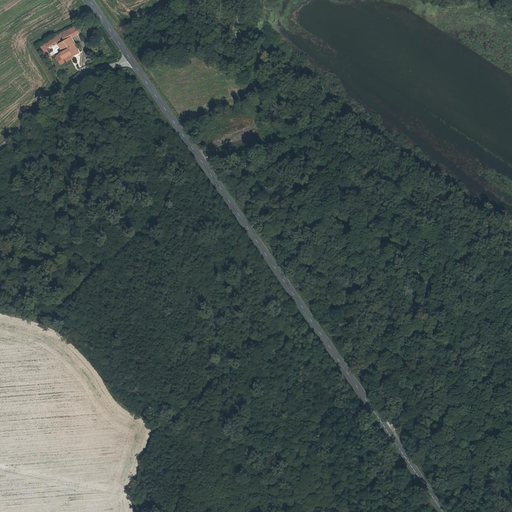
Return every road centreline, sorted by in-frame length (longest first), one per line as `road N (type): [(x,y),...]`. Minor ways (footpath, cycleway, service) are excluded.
road 1 (tertiary): [(443,511),(132,62)]
road 2 (unclassified): [(132,62),(85,77),(0,158)]
